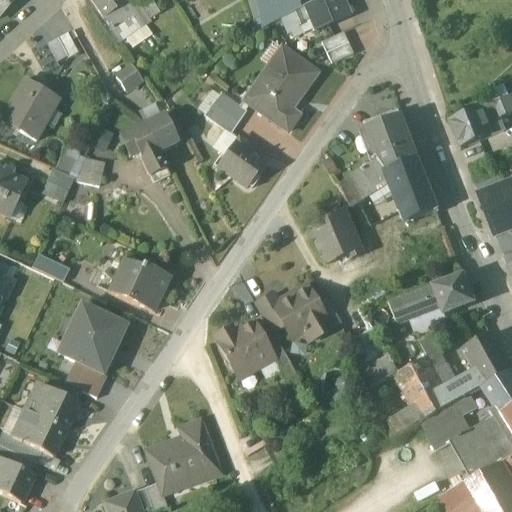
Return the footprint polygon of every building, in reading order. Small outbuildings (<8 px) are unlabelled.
[(13,0),(0,0),(0,15),(6,8),(7,9),(10,6),(9,5),(13,0)] [(128,0),(90,0),(103,20),(104,19),(130,2),(128,0)] [(134,0),(130,2),(104,19),(120,43),(151,24),(149,20),(139,3),(136,0),(134,0)] [(151,0),(144,0),(139,3),(149,20),(160,13),(151,0)] [(280,20),(273,0),(257,0),(266,27),(280,20)] [(304,0),(273,0),(280,20),(302,9),(306,7),(304,0)] [(320,0),(306,7),(302,9),(313,33),(341,19),(332,0),(320,0)] [(78,53),(67,34),(56,40),(68,59),(78,53)] [(343,34),(321,44),(331,66),(353,56),(343,34)] [(284,53),(245,107),(286,135),(298,119),(289,113),(316,76),(284,53)] [(132,69),(116,80),(125,93),(141,82),(132,69)] [(59,101),(23,82),(16,95),(16,96),(1,124),(35,143),(59,101)] [(246,116),(219,96),(212,107),(238,126),(246,116)] [(511,105),(510,100),(450,123),(461,150),(492,137),(485,119),(496,115),(498,121),(511,115),(511,105)] [(238,126),(212,107),(203,119),(230,138),(238,126)] [(164,117),(144,127),(158,154),(177,144),(164,117)] [(401,117),(365,131),(376,161),(378,160),(386,171),(387,171),(417,159),(401,117)] [(144,127),(119,139),(130,160),(138,156),(153,185),(169,177),(158,154),(144,127)] [(238,142),(235,146),(233,145),(216,170),(246,192),(249,188),(252,190),(258,182),(255,179),(264,167),(251,158),(254,153),(238,142)] [(417,159),(387,171),(391,180),(408,223),(438,211),(417,159)] [(376,161),(336,187),(349,206),(391,180),(387,171),(386,171),(378,160),(376,161)] [(104,165),(83,161),(77,174),(75,184),(99,189),(104,165)] [(5,170),(2,175),(0,173),(0,215),(11,220),(27,185),(12,179),(15,174),(5,170)] [(74,181),(52,171),(46,185),(68,194),(74,181)] [(511,184),(480,198),(495,237),(511,230),(511,184)] [(340,214),(307,228),(309,234),(304,236),(308,245),(313,243),(323,267),(348,257),(350,262),(359,258),(340,214)] [(69,272),(38,257),(32,270),(63,285),(69,272)] [(140,273),(126,266),(112,296),(153,315),(169,282),(142,269),(140,273)] [(464,278),(433,289),(441,307),(444,316),(474,305),(464,278)] [(0,312),(12,287),(0,280),(0,312)] [(433,289),(390,306),(390,305),(389,306),(397,324),(441,307),(433,289)] [(331,331),(308,291),(280,307),(273,310),(284,329),(290,339),(304,331),(310,342),(331,331)] [(284,329),(273,310),(280,307),(273,296),(255,306),(272,336),(284,329)] [(125,329),(81,308),(58,356),(76,365),(102,377),(111,358),(107,356),(111,346),(116,348),(125,329)] [(263,345),(253,326),(243,332),(243,334),(236,338),(235,336),(233,338),(232,335),(227,334),(219,338),(216,345),(234,376),(255,364),(258,369),(271,361),(272,361),(263,345)] [(490,336),(463,351),(464,354),(474,371),(477,369),(482,379),(487,387),(511,374),(490,336)] [(416,337),(387,353),(399,375),(428,359),(421,346),(416,337)] [(289,367),(273,339),(263,345),(272,361),(271,361),(278,373),(289,367)] [(433,339),(421,346),(428,359),(440,352),(433,339)] [(387,353),(358,370),(370,391),(395,377),(399,375),(387,353)] [(446,392),(428,359),(399,375),(395,377),(415,415),(420,424),(421,425),(454,407),(446,392)] [(102,377),(76,365),(65,387),(83,395),(96,401),(106,380),(102,377)] [(487,387),(483,390),(499,416),(511,409),(511,374),(487,387)] [(482,379),(471,385),(469,380),(446,392),(454,407),(469,398),(483,390),(487,387),(482,379)] [(65,387),(58,383),(53,394),(77,406),(83,395),(65,387)] [(53,394),(38,387),(25,414),(65,433),(79,407),(77,406),(53,394)] [(477,411),(469,398),(454,407),(421,425),(436,454),(451,446),(456,442),(456,441),(459,439),(459,438),(462,437),(462,438),(471,432),(462,419),(477,411)] [(511,409),(499,416),(511,435),(511,409)] [(65,433),(25,414),(12,441),(19,444),(42,456),(51,460),(65,433)] [(420,424),(415,415),(408,419),(413,429),(420,424)] [(471,432),(462,438),(462,437),(459,438),(459,439),(456,441),(456,442),(451,446),(471,481),(499,466),(511,458),(511,435),(499,416),(471,432)] [(200,425),(178,433),(182,442),(144,457),(156,487),(160,498),(162,497),(160,492),(195,478),(197,484),(219,475),(200,425)] [(400,435),(396,426),(388,430),(393,440),(400,435)] [(42,456),(19,444),(13,455),(37,466),(42,456)] [(37,466),(13,455),(8,466),(31,477),(37,466)] [(511,458),(499,466),(506,480),(506,481),(511,477),(511,458)] [(8,466),(0,462),(0,496),(20,506),(34,479),(31,477),(8,466)] [(511,511),(511,491),(506,481),(506,480),(499,466),(471,481),(465,485),(480,511),(511,511)] [(480,511),(465,485),(439,499),(446,511),(480,511)] [(160,498),(156,487),(145,491),(152,511),(156,511),(164,509),(160,498)] [(152,511),(145,491),(134,495),(139,511),(152,511)] [(139,511),(134,495),(105,506),(106,511),(139,511)] [(446,511),(439,499),(421,510),(422,511),(446,511)]
